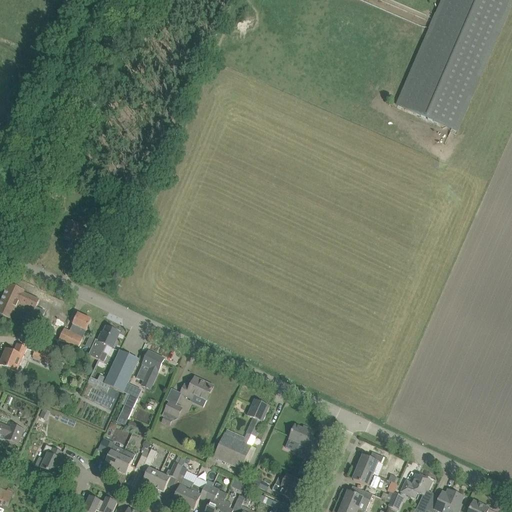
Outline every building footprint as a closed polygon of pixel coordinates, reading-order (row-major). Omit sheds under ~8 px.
[(511,0),(443,0),(397,107),(456,133),(511,2),(511,0)] [(104,225),(111,209),(103,206),(96,222),(104,225)] [(115,214),(111,222),(122,227),(126,218),(115,214)] [(81,227),(80,227),(70,223),(65,237),(76,242),(77,238),(88,242),(92,233),(81,229),(81,227)] [(9,285),(3,299),(26,309),(24,313),(42,321),(45,313),(36,309),(40,301),(32,297),(31,299),(23,295),(25,291),(9,285)] [(34,296),(34,297),(35,296),(52,304),(55,298),(37,290),(38,290),(37,289),(34,296)] [(3,299),(0,304),(0,315),(5,318),(13,321),(44,335),(49,324),(42,321),(24,313),(26,309),(3,299)] [(78,314),(74,323),(73,325),(74,326),(71,332),(65,330),(59,341),(78,350),(83,338),(87,331),(88,330),(92,320),(78,314)] [(53,325),(63,330),(67,322),(57,316),(53,325)] [(96,342),(90,357),(104,363),(108,355),(103,353),(106,346),(113,349),(119,334),(118,333),(117,331),(114,330),(112,330),(107,328),(103,334),(102,333),(98,342),(96,342)] [(42,361),(56,367),(59,359),(53,357),(57,349),(52,346),(53,343),(51,342),(52,340),(43,337),(41,342),(39,341),(33,357),(34,358),(33,360),(41,363),(42,361)] [(0,363),(0,365),(14,371),(17,373),(27,349),(17,345),(14,353),(6,349),(0,363)] [(120,352),(104,385),(110,387),(124,394),(128,385),(135,369),(139,361),(120,352)] [(143,383),(152,387),(164,359),(149,352),(143,365),(150,369),(146,376),(143,375),(140,380),(143,382),(143,383)] [(185,385),(181,395),(191,400),(193,395),(207,401),(209,396),(214,387),(195,378),(190,388),(185,385)] [(91,379),(88,384),(107,393),(110,387),(104,385),(91,379)] [(120,416),(117,423),(125,427),(128,420),(138,400),(133,398),(137,389),(128,385),(124,394),(129,396),(120,416)] [(254,400),(250,410),(247,416),(253,419),(247,434),(256,438),(266,416),(270,407),(254,400)] [(170,403),(164,414),(178,420),(183,409),(170,403)] [(40,418),(47,421),(50,413),(43,410),(40,418)] [(161,424),(170,427),(173,420),(164,416),(161,424)] [(0,440),(4,442),(5,440),(18,445),(24,431),(11,425),(10,428),(0,423),(0,440)] [(304,427),(303,429),(295,426),(289,439),(298,444),(298,445),(305,448),(303,451),(315,457),(321,443),(312,439),(316,432),(304,427)] [(247,434),(243,443),(252,447),(256,438),(247,434)] [(224,435),(214,458),(242,471),(252,447),(243,443),(224,435)] [(105,466),(116,471),(124,452),(112,446),(113,443),(104,439),(98,451),(103,454),(102,455),(108,458),(105,466)] [(155,443),(150,454),(146,463),(151,465),(161,446),(155,443)] [(41,469),(50,473),(59,478),(66,462),(61,460),(64,454),(55,450),(46,446),(44,452),(48,454),(45,460),(39,458),(35,467),(41,469)] [(124,452),(116,471),(126,476),(136,456),(125,451),(124,452)] [(146,463),(150,454),(144,452),(136,469),(142,472),(146,463)] [(166,475),(177,480),(179,475),(182,467),(183,465),(191,469),(194,462),(180,454),(175,464),(171,472),(168,471),(166,475)] [(363,457),(358,468),(373,474),(374,472),(378,463),(363,457)] [(303,466),(300,474),(311,479),(315,471),(303,466)] [(182,467),(179,475),(185,477),(188,470),(182,467)] [(373,474),(358,468),(353,480),(359,483),(368,487),(373,474)] [(143,483),(153,488),(160,474),(149,469),(143,483)] [(160,474),(153,488),(164,493),(171,479),(160,474)] [(173,502),(184,507),(194,486),(194,484),(184,479),(185,477),(179,475),(177,480),(173,489),(178,491),(173,502)] [(273,491),(274,492),(292,500),(294,494),(298,496),(304,484),(295,479),(286,475),(285,479),(279,476),(273,491)] [(389,481),(395,484),(398,485),(400,480),(397,478),(391,475),(389,481)] [(407,482),(402,493),(415,499),(417,493),(424,496),(426,491),(428,492),(432,483),(418,476),(416,481),(415,480),(413,485),(407,482)] [(255,478),(252,485),(258,488),(262,481),(255,478)] [(205,502),(208,498),(212,488),(214,483),(208,481),(206,486),(204,490),(194,486),(184,507),(195,511),(200,499),(205,502)] [(243,484),(240,491),(247,495),(250,487),(243,484)] [(0,505),(1,506),(2,505),(8,508),(14,494),(0,488),(0,505)] [(220,511),(225,502),(228,495),(218,491),(212,488),(208,498),(205,502),(210,504),(206,511),(220,511)] [(433,496),(429,505),(428,508),(426,511),(428,511),(436,511),(437,511),(438,511),(459,511),(463,506),(461,505),(465,498),(448,490),(446,494),(442,492),(439,498),(433,496)] [(429,505),(433,496),(434,495),(428,492),(426,491),(424,496),(419,507),(426,511),(428,508),(429,505)] [(359,497),(358,496),(348,492),(343,504),(358,510),(359,511),(361,511),(365,511),(370,502),(379,505),(381,499),(366,493),(363,498),(361,498),(359,497)] [(384,493),(381,499),(391,503),(395,494),(390,492),(389,496),(384,493)] [(404,498),(395,494),(391,503),(389,509),(396,511),(397,511),(398,511),(404,498)] [(234,509),(239,511),(245,499),(246,497),(240,495),(234,509)] [(259,501),(267,505),(270,500),(261,496),(259,501)] [(90,498),(86,507),(83,511),(113,511),(118,504),(107,499),(105,504),(90,498)] [(270,500),(267,505),(272,508),(270,511),(271,511),(274,511),(275,509),(278,504),(270,500)] [(225,502),(220,511),(233,511),(234,511),(227,509),(229,504),(225,502)] [(470,511),(469,511),(487,511),(489,509),(474,502),(470,511)]
